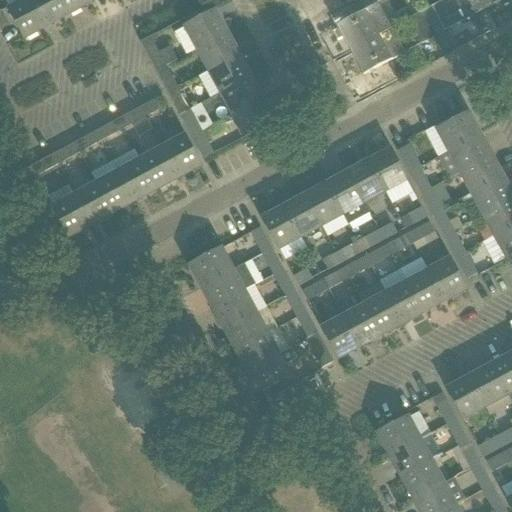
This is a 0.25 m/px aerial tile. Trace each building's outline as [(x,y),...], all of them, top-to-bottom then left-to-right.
[(24,39),(46,27),(31,0),(26,0),(8,10),(24,39)] [(31,0),(46,27),(68,16),(59,0),(31,0)] [(59,0),(68,16),(90,4),(87,0),(59,0)] [(439,3),(432,6),(433,7),(445,31),(462,22),(503,0),(444,0),(442,2),(439,3)] [(336,27),(349,52),(391,29),(378,5),(336,27)] [(420,14),(433,38),(445,32),(433,7),(421,13),(420,14)] [(184,28),(197,50),(226,34),(214,12),(184,28)] [(409,19),(422,44),(433,38),(420,14),(412,18),(409,19)] [(349,52),(363,76),(404,54),(391,29),(349,52)] [(197,50),(209,72),(238,56),(226,34),(197,50)] [(144,49),(156,72),(177,61),(170,48),(158,53),(153,44),(144,49)] [(209,72),(220,94),(250,78),(238,56),(209,72)] [(160,80),(168,94),(177,89),(170,75),(160,80)] [(220,94),(232,115),(262,99),(250,78),(220,94)] [(168,94),(175,107),(185,102),(177,89),(168,94)] [(232,115),(244,138),(274,122),(262,99),(232,115)] [(140,108),(145,118),(146,118),(158,111),(153,101),(140,108)] [(126,116),(138,138),(152,130),(146,118),(145,118),(140,108),(126,116)] [(437,131),(448,153),(479,136),(468,114),(437,131)] [(184,124),(191,137),(201,132),(194,119),(184,124)] [(96,132),(101,142),(114,135),(109,125),(96,132)] [(82,139),(88,149),(101,142),(96,132),(82,139)] [(191,137),(198,151),(208,146),(201,132),(191,137)] [(448,153),(438,158),(449,179),(491,157),(479,136),(448,153)] [(162,149),(178,179),(200,167),(184,137),(162,149)] [(398,152),(410,174),(420,168),(408,146),(398,152)] [(66,149),(52,156),(58,165),(71,158),(66,149)] [(140,161),(156,191),(178,179),(162,149),(140,161)] [(385,193),(406,181),(389,150),(368,162),(385,193)] [(39,163),(44,173),(58,165),(52,156),(39,163)] [(460,175),(471,195),(502,178),(491,157),(449,179),(450,180),(460,175)] [(118,173),(134,202),(156,191),(140,161),(118,173)] [(347,173),(363,205),(385,193),(368,162),(347,173)] [(420,168),(410,174),(412,179),(417,187),(427,181),(420,168)] [(96,184),(112,214),(134,202),(118,173),(97,184),(96,184)] [(326,185),(342,216),(363,205),(347,173),(326,185)] [(461,200),(473,221),(483,216),(511,199),(511,196),(502,178),(471,195),(461,200)] [(74,196),(90,226),(112,214),(96,184),(74,196)] [(326,185),(305,196),(321,227),(327,237),(348,226),(342,216),(326,185)] [(52,208),(68,238),(90,226),(74,196),(52,208)] [(283,208),(300,239),(321,227),(305,196),(283,208)] [(425,203),(432,216),(443,210),(436,197),(425,203)] [(511,199),(483,216),(494,237),(511,227),(511,199)] [(262,219),(278,250),(300,239),(283,208),(262,219)] [(399,220),(405,229),(426,218),(421,208),(399,220)] [(432,216),(439,229),(450,224),(443,210),(432,216)] [(459,219),(463,227),(472,222),(468,214),(459,219)] [(378,231),(383,241),(397,234),(391,224),(378,231)] [(485,242),(497,263),(511,255),(511,227),(494,237),(485,242)] [(420,228),(408,235),(413,245),(423,239),(426,238),(420,228)] [(365,238),(370,248),(383,241),(378,231),(365,238)] [(408,235),(395,241),(400,252),(406,249),(413,245),(408,235)] [(254,242),(262,256),(271,251),(264,237),(254,242)] [(447,245),(455,258),(465,253),(457,240),(447,245)] [(336,254),(341,264),(355,256),(349,247),(336,254)] [(220,250),(189,266),(201,288),(232,271),(220,250)] [(262,256),(269,268),(278,263),(271,251),(262,256)] [(378,251),(365,257),(371,268),(383,261),(378,251)] [(455,258),(462,272),(472,266),(465,253),(455,258)] [(323,261),(328,271),(341,264),(336,254),(323,261)] [(352,265),(358,275),(371,268),(365,257),(352,265)] [(427,271),(444,303),(466,291),(456,273),(449,260),(427,271)] [(201,288),(212,309),(254,287),(254,286),(255,286),(244,265),(232,271),(201,288)] [(293,277),(299,287),(312,280),(307,270),(293,277)] [(406,283),(423,314),(444,303),(427,271),(406,283)] [(400,272),(379,284),(385,294),(402,325),(423,314),(406,283),(400,272)] [(336,273),(323,280),(328,290),(329,291),(336,287),(341,284),(336,273)] [(278,284),(285,297),(295,292),(288,278),(278,284)] [(310,287),(316,297),(328,290),(323,280),(310,287)] [(245,292),(212,309),(224,330),(256,313),(245,292)] [(295,292),(285,297),(290,306),(291,309),(293,312),(303,306),(301,301),(295,292)] [(364,306),(381,337),(402,325),(385,294),(364,306)] [(343,317),(360,348),(381,337),(364,306),(343,317)] [(256,313),(224,330),(235,351),(268,334),(256,313)] [(321,329),(338,360),(360,348),(343,317),(321,329)] [(300,326),(308,339),(317,334),(318,333),(311,320),(300,326)] [(268,334),(235,351),(247,373),(279,355),(268,334)] [(311,352),(320,370),(333,363),(317,334),(308,339),(305,341),(311,352)] [(247,373),(258,394),(289,378),(284,367),(297,360),(291,349),(289,350),(279,355),(247,373)] [(511,354),(491,366),(507,396),(511,393),(511,354)] [(469,378),(485,408),(507,396),(491,366),(469,378)] [(456,409),(463,420),(485,408),(469,378),(446,390),(456,409)] [(439,412),(446,426),(456,421),(448,407),(439,412)] [(377,434),(389,457),(419,441),(407,418),(377,434)] [(446,426),(453,439),(463,434),(456,421),(446,426)] [(511,429),(500,436),(506,446),(511,442),(511,429)] [(389,457),(401,478),(431,462),(442,456),(430,434),(419,441),(389,457)] [(489,442),(487,443),(493,453),(497,451),(506,446),(500,436),(489,442)] [(463,457),(470,469),(480,464),(468,442),(452,451),(457,460),(463,457)] [(486,463),(492,473),(505,466),(500,456),(486,463)] [(401,478),(413,500),(442,484),(431,462),(401,478)] [(470,469),(482,491),(492,486),(480,464),(470,469)] [(413,500),(419,511),(442,511),(454,506),(443,485),(442,484),(413,500)] [(486,500),(492,511),(494,511),(503,508),(495,495),(486,500)]
